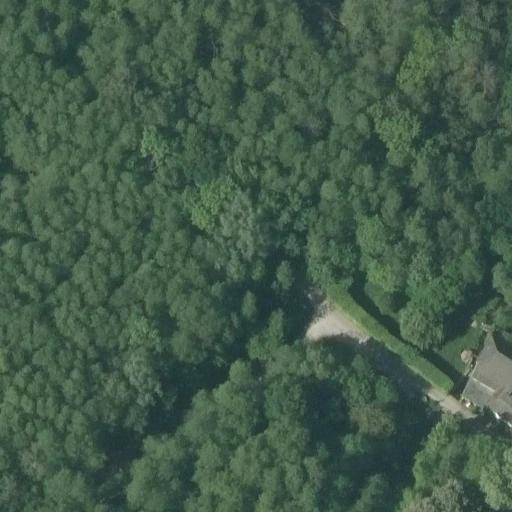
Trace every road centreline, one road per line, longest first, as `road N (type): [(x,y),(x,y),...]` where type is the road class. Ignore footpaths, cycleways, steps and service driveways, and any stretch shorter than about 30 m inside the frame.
road 1 (unclassified): [(254,248),(0,43)]
road 2 (unclassified): [(428,386),(288,278)]
